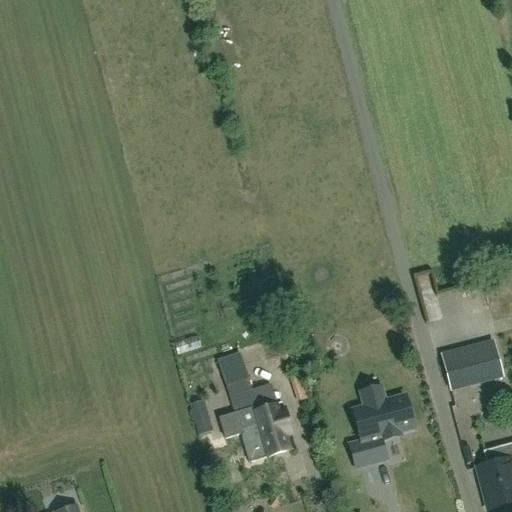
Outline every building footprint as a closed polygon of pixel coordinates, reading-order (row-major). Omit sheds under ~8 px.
[(425,287),(431,311),(443,308),(436,283),(425,287)] [(403,344),(403,323),(383,322),(383,344),(403,344)] [(495,342),(443,355),(451,386),(503,373),(495,342)] [(258,415),(255,404),(248,379),(226,386),(235,415),(219,420),(225,441),(241,436),(249,464),(293,450),(280,408),(258,415)] [(356,470),(389,461),(384,441),(414,432),(404,398),(384,404),(382,399),(364,404),(365,409),(353,412),(362,443),(349,446),(356,470)] [(198,437),(201,436),(213,433),(204,402),(192,406),(189,407),(198,437)] [(489,466),(478,469),(489,511),(511,504),(511,458),(509,447),(485,454),(489,466)] [(402,481),(409,511),(441,511),(432,474),(402,481)]
